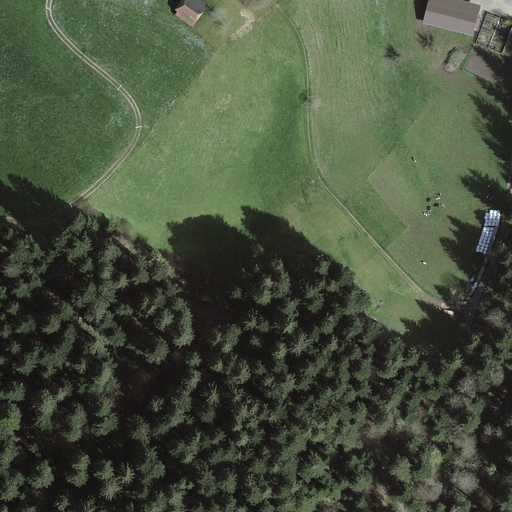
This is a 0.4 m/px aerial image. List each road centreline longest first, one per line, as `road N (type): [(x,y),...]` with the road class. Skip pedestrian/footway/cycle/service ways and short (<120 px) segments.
road 1 (track): [(442,511),(467,310),(420,290),(320,180),(308,146),(303,49),(271,0)]
road 2 (track): [(50,0),(56,28),(131,102),(135,130),(119,159),(60,212),(27,222),(0,218)]
road 3 (track): [(467,310),(502,235),(511,169)]
